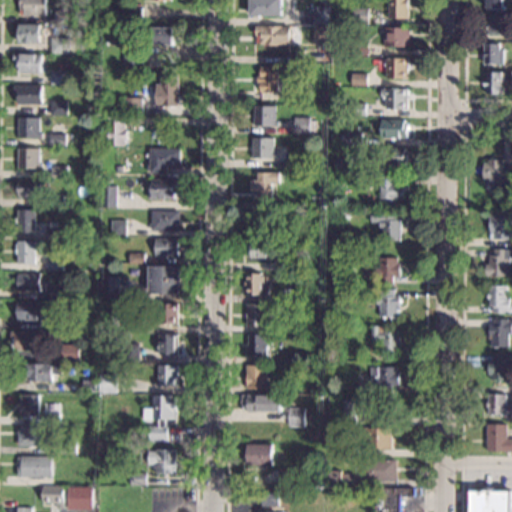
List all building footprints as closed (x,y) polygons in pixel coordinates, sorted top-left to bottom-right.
[(46,0),(46,16),(20,16),(20,0),(46,0)] [(281,0),(281,15),(250,15),(250,0),(281,0)] [(407,0),(407,19),(388,18),(388,0),(407,0)] [(503,0),(503,10),(486,10),(486,0),(503,0)] [(330,24),(314,24),(314,7),(330,7),(330,24)] [(141,23),(126,23),(126,8),(142,8),(141,23)] [(367,25),(352,24),(353,8),(367,9),(367,25)] [(71,23),(55,22),(55,10),(71,11),(71,23)] [(510,35),(487,35),(488,15),(511,15),(510,35)] [(40,44),(19,44),(19,25),(40,25),(40,44)] [(290,44),(258,44),(258,35),(256,35),(256,26),(290,26),(290,44)] [(174,45),(162,45),(162,44),(149,44),(149,28),(173,27),(174,45)] [(329,43),(314,43),(314,27),(329,27),(329,43)] [(409,47),(384,46),(385,28),(409,28),(409,47)] [(70,38),(70,54),(52,54),(52,38),(70,38)] [(368,43),(367,55),(349,55),(350,43),(368,43)] [(500,50),(504,50),(504,64),(484,64),(484,53),(483,53),(483,43),(500,43),(500,50)] [(143,47),(142,70),(123,69),(124,46),(143,47)] [(43,55),(42,73),(18,72),(18,61),(14,61),(14,54),(43,55)] [(408,59),(408,62),(412,63),(412,69),(408,69),(407,79),(385,78),(386,57),(408,59)] [(277,93),(260,92),(260,82),(257,82),(257,76),(260,76),(260,68),(277,68),(277,93)] [(67,71),(67,85),(51,85),(51,71),(67,71)] [(503,71),(503,94),(485,94),(485,86),(483,86),(483,80),(486,80),(486,71),(503,71)] [(179,74),(178,108),(155,107),(156,84),(160,84),(160,73),(179,74)] [(367,74),(366,86),(351,85),(352,74),(367,74)] [(42,104),(19,104),(19,93),(14,93),(14,85),(43,85),(42,104)] [(408,89),(407,109),(385,108),(385,97),(381,97),(381,88),(408,89)] [(143,98),(142,115),(123,114),(123,97),(143,98)] [(68,115),(51,115),(51,102),(68,102),(68,115)] [(365,103),(365,116),(350,115),(350,103),(365,103)] [(276,121),(279,121),(279,126),(254,126),(254,106),(276,107),(276,121)] [(41,118),(40,133),(43,133),(43,138),(18,137),(18,117),(41,118)] [(125,117),(124,130),(127,131),(127,140),(124,140),(124,146),(108,145),(109,141),(107,141),(108,127),(110,127),(110,117),(125,117)] [(310,134),(295,134),(295,118),(310,118),(310,134)] [(405,124),(407,124),(407,138),(379,138),(380,129),(382,129),(382,120),(405,120),(405,124)] [(65,146),(50,146),(51,134),(52,134),(66,135),(65,146)] [(361,142),(340,142),(340,136),(346,136),(346,134),(361,134),(361,142)] [(274,138),(274,153),(276,153),(276,159),(252,158),(253,137),(274,138)] [(408,149),(407,166),(382,165),(383,147),(408,149)] [(39,161),(41,161),(41,169),(18,168),(18,149),(40,149),(39,161)] [(180,167),(167,167),(166,173),(149,173),(149,149),(180,149),(180,167)] [(301,171),(286,171),(286,156),(301,156),(301,171)] [(352,173),(336,173),(336,157),(352,156),(352,173)] [(502,160),(502,167),(509,167),(508,194),(493,194),(494,181),(483,181),(483,162),(488,162),(488,160),(502,160)] [(68,177),(52,177),(52,167),(67,166),(68,177)] [(280,183),(273,183),(273,198),(257,198),(258,191),(251,191),(251,180),(258,180),(258,172),(280,172),(280,183)] [(407,176),(407,183),(408,183),(408,192),(404,192),(404,199),(395,199),(395,204),(388,203),(388,198),(379,198),(380,175),(407,176)] [(41,197),(18,197),(19,179),(41,180),(41,197)] [(179,193),(174,193),(174,200),(148,199),(148,193),(151,193),(151,179),(179,180),(179,193)] [(116,186),(116,208),(100,207),(101,186),(116,186)] [(64,207),(49,207),(49,197),(64,197),(64,207)] [(35,232),(18,232),(18,210),(35,210),(35,232)] [(179,211),(178,231),(150,230),(151,210),(179,211)] [(268,233),(247,233),(247,213),(269,213),(268,233)] [(395,221),(400,221),(400,228),(402,228),(402,233),(400,232),(400,240),(381,240),(382,228),(379,228),(379,222),(371,222),(371,213),(396,214),(395,221)] [(503,218),(511,218),(511,239),(488,239),(489,214),(503,214),(503,218)] [(129,221),(129,228),(126,228),(126,236),(110,235),(111,220),(129,221)] [(301,239),(287,239),(287,225),(301,226),(301,239)] [(60,239),(47,239),(47,229),(60,229),(60,239)] [(177,257),(155,256),(156,239),(177,239),(177,257)] [(35,253),(38,253),(38,260),(35,260),(35,263),(17,263),(17,242),(35,242),(35,253)] [(273,243),(272,257),(247,257),(247,242),(273,243)] [(511,257),(510,257),(510,264),(507,264),(507,276),(485,276),(485,263),(488,263),(488,255),(493,255),(493,249),(511,249),(511,257)] [(144,264),(129,264),(129,253),(144,253),(144,264)] [(397,258),(397,263),(400,263),(399,277),(392,277),(392,283),(378,282),(378,277),(375,276),(375,267),(378,268),(379,257),(397,258)] [(62,271),(47,271),(47,260),(49,260),(63,260),(62,271)] [(180,293),(149,293),(149,267),(180,267),(180,293)] [(40,274),(40,291),(17,290),(18,273),(40,274)] [(261,276),(265,276),(265,283),(262,283),(262,287),(268,287),(268,296),(261,296),(261,294),(247,294),(247,273),(261,274),(261,276)] [(118,299),(100,300),(100,277),(118,277),(118,299)] [(62,300),(47,300),(47,285),(62,285),(62,300)] [(506,299),(510,299),(510,306),(511,306),(511,312),(492,312),(492,305),(488,305),(488,298),(487,298),(487,293),(489,293),(489,286),(506,287),(506,299)] [(305,289),(304,301),(292,301),(293,289),(305,289)] [(394,290),(394,296),(399,296),(399,309),(397,309),(397,317),(378,316),(379,304),(375,304),(376,296),(380,296),(380,289),(394,290)] [(45,320),(17,320),(17,302),(45,302),(45,320)] [(177,324),(159,324),(159,304),(177,304),(177,324)] [(273,305),(273,314),(266,314),(266,326),(246,326),(246,304),(273,305)] [(508,319),(508,320),(511,320),(511,334),(508,334),(508,347),(490,346),(490,338),(488,338),(488,325),(493,325),(493,318),(508,319)] [(83,320),(82,332),(62,332),(62,320),(83,320)] [(142,332),(127,332),(127,321),(142,321),(142,332)] [(295,322),(295,332),(280,331),(280,321),(295,322)] [(385,327),(385,333),(399,333),(398,341),(400,341),(400,346),(398,346),(398,353),(380,353),(381,340),(370,340),(370,326),(385,327)] [(40,351),(16,351),(16,339),(11,339),(11,331),(40,331),(40,351)] [(266,356),(248,355),(248,334),(267,334),(266,356)] [(177,354),(158,354),(158,335),(177,335),(177,354)] [(78,345),(78,362),(61,361),(61,344),(78,345)] [(138,361),(121,361),(121,344),(138,344),(138,361)] [(511,355),(511,369),(509,369),(509,373),(511,373),(511,380),(490,379),(490,375),(487,375),(488,361),(492,361),(493,355),(511,355)] [(53,364),(62,364),(62,375),(53,375),(53,382),(30,382),(30,378),(26,378),(26,363),(53,363),(53,364)] [(266,365),(266,389),(245,389),(246,365),(266,365)] [(177,385),(158,384),(158,366),(177,366),(177,385)] [(396,367),(395,372),(399,372),(398,386),(391,386),(391,392),(377,392),(377,386),(374,386),(374,382),(370,382),(370,367),(396,367)] [(117,393),(99,393),(98,374),(116,374),(117,393)] [(96,392),(82,393),(81,379),(96,378),(96,392)] [(506,395),(506,407),(508,407),(508,404),(511,404),(511,418),(507,418),(507,415),(487,414),(487,407),(486,407),(486,402),(487,402),(488,394),(506,395)] [(39,417),(21,416),(21,415),(20,415),(20,402),(21,402),(21,395),(39,395),(39,417)] [(176,420),(166,419),(166,427),(167,427),(167,441),(149,441),(149,426),(159,426),(159,420),(144,419),(144,410),(152,410),(152,395),(176,395),(176,420)] [(280,411),(241,411),(241,395),(281,396),(280,411)] [(361,415),(343,416),(343,398),(361,398),(361,415)] [(305,408),(304,427),(288,426),(289,408),(305,408)] [(60,423),(45,424),(45,413),(60,413),(60,423)] [(507,425),(506,440),(511,440),(511,451),(486,451),(487,424),(507,425)] [(53,447),(18,446),(18,431),(21,431),(21,425),(53,425),(53,447)] [(390,449),(359,448),(359,428),(391,429),(390,449)] [(76,454),(60,454),(60,453),(60,442),(76,442),(76,454)] [(271,465),(246,465),(246,444),(272,445),(271,465)] [(353,446),(353,456),(338,456),(339,445),(353,446)] [(176,474),(156,474),(155,468),(153,468),(153,465),(148,465),(148,451),(156,451),(156,449),(176,449),(176,474)] [(52,478),(18,477),(18,457),(22,457),(22,456),(52,456),(52,478)] [(396,460),(396,481),(362,480),(363,459),(396,460)] [(63,473),(55,473),(55,462),(63,462),(63,473)] [(294,485),(279,485),(279,470),(294,469),(294,485)] [(342,470),(342,474),(357,474),(356,487),(327,486),(328,470),(342,470)] [(146,486),(130,486),(130,472),(146,473),(146,486)] [(64,509),(56,509),(56,504),(42,504),(43,486),(64,486),(64,509)] [(92,510),(67,510),(68,487),(93,487),(92,510)] [(332,506),(340,506),(340,511),(286,511),(287,487),(332,488),(332,506)] [(414,488),(414,496),(400,496),(400,511),(375,511),(376,487),(414,488)] [(277,506),(261,506),(261,488),(278,488),(277,506)] [(511,511),(469,511),(470,491),(511,491),(511,511)]
